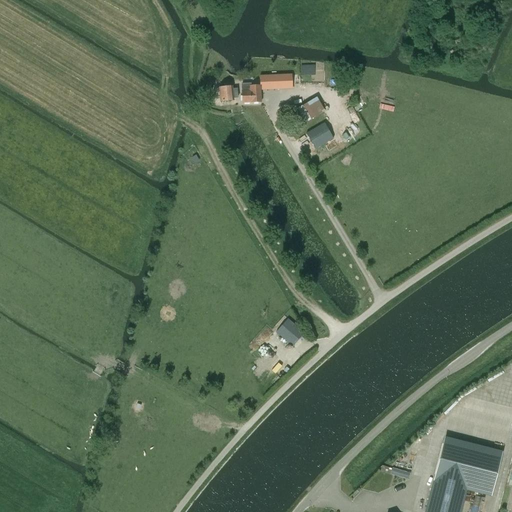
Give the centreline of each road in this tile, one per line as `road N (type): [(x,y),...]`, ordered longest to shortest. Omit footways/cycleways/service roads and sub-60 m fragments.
road 1 (unclassified): [(300,511),(408,404),(511,328)]
road 2 (track): [(246,428),(112,363),(95,375)]
road 3 (unclassified): [(383,301),(511,220)]
